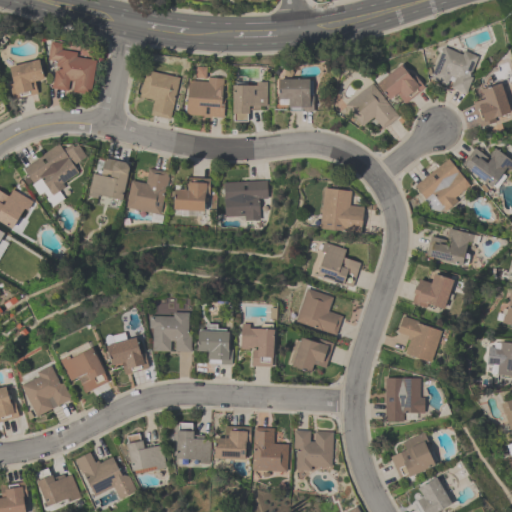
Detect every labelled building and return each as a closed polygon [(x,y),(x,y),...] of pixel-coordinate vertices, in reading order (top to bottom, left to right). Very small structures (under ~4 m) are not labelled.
[(56,61),(47,60),(50,43),(61,45),(61,50),(76,53),(75,57),(95,61),(90,95),(72,92),(73,82),(69,81),(67,92),(52,89),(55,71),(57,71),(58,67),(55,67),(56,61)] [(442,48),(461,55),(463,51),(476,57),(468,77),(471,78),(465,94),(450,88),(452,83),(448,81),(446,86),(429,80),(442,48)] [(37,94),(14,100),(13,96),(11,96),(8,85),(12,84),(8,68),(38,61),(43,80),(34,83),(37,94)] [(400,66),(410,79),(414,76),(423,88),(403,104),(396,95),(387,101),(375,85),(400,66)] [(195,67),(205,68),(205,79),(195,79),(195,67)] [(179,78),(173,100),(176,101),(174,108),(172,108),(169,120),(149,115),(153,100),(138,97),(145,70),(179,78)] [(223,117),(185,115),(187,81),(206,82),(207,78),(223,79),(222,88),(221,88),(221,100),(224,100),(223,117)] [(277,81),(308,81),(308,82),(311,82),(311,97),(312,97),(312,112),(301,112),(301,111),(289,111),(289,108),(277,108),(277,81)] [(233,123),(233,115),(231,115),(231,87),(256,87),(256,83),(266,83),(266,107),(259,107),(259,111),(248,111),(248,115),(246,115),(246,123),(233,123)] [(396,117),(380,129),(372,118),(360,127),(343,106),(372,84),(396,117)] [(483,99),(480,91),(499,84),(510,113),(494,119),(495,122),(483,126),(482,124),(479,125),(472,103),(483,99)] [(77,173),(61,183),(64,187),(51,196),(46,188),(45,189),(43,185),(44,184),(40,179),(32,184),(22,169),(58,145),(62,150),(70,144),(73,148),(77,145),(85,157),(72,166),(77,173)] [(488,160),(491,157),(488,155),(493,148),(511,162),(511,166),(509,170),(506,168),(490,188),(468,171),(469,170),(461,164),(473,148),(488,160)] [(87,197),(92,174),(100,176),(103,158),(127,164),(127,167),(128,169),(121,201),(97,196),(96,199),(87,197)] [(413,187),(447,159),(468,185),(453,198),(455,200),(443,210),(441,208),(438,211),(428,209),(422,201),(424,199),(413,187)] [(130,180),(145,183),(148,168),(167,172),(166,177),(168,177),(166,185),(165,185),(159,214),(125,207),(130,180)] [(203,211),(172,210),(173,190),(182,191),(183,187),(184,187),(184,178),(209,179),(208,195),(204,195),(203,211)] [(222,183),(265,181),(266,198),(257,199),(258,219),(243,220),(243,215),(224,217),(222,183)] [(359,233),(319,229),(323,189),(350,192),(348,206),(362,207),(359,233)] [(10,230),(0,223),(0,192),(7,197),(12,190),(31,203),(26,211),(23,210),(10,230)] [(425,256),(429,237),(448,242),(448,238),(446,238),(448,229),(473,236),(471,243),(466,242),(460,267),(433,260),(433,259),(425,256)] [(316,277),(323,255),(319,253),(323,243),(345,250),(342,259),(359,264),(351,287),(342,284),(342,286),(316,277)] [(418,281),(430,284),(432,276),(451,282),(442,310),(426,305),(425,308),(410,303),(413,295),(412,294),(414,287),(415,287),(418,281)] [(341,317),(334,336),(294,321),(305,289),(332,299),(327,312),(341,317)] [(511,325),(501,323),(501,321),(495,319),(497,312),(504,314),(508,299),(507,299),(509,292),(511,292),(511,325)] [(190,352),(174,352),(174,342),(169,342),(169,352),(151,352),(151,330),(148,330),(148,318),(172,318),(172,314),(188,314),(188,333),(190,333),(190,352)] [(407,336),(396,333),(401,316),(417,322),(417,324),(440,332),(429,363),(404,354),(408,341),(406,340),(407,336)] [(230,365),(207,364),(207,361),(206,361),(206,353),(196,352),(197,333),(205,333),(205,325),(216,326),(216,330),(224,331),(224,334),(228,334),(227,350),(231,350),(230,365)] [(250,366),(251,350),(256,351),(256,348),(252,348),(252,349),(248,348),(248,350),(239,350),(241,325),(248,325),(248,330),(260,331),(260,325),(272,326),(271,332),(273,332),(271,360),(270,367),(250,366)] [(120,364),(111,367),(105,348),(114,346),(111,337),(123,334),(126,342),(134,340),(138,354),(144,353),(148,368),(123,375),(120,364)] [(332,344),(324,368),(312,365),(309,374),(290,368),(299,339),(316,344),(317,339),(332,344)] [(511,343),(511,376),(496,375),(496,374),(490,374),(491,365),(486,364),(487,346),(493,346),(493,342),(499,343),(499,342),(511,343)] [(107,381),(84,393),(76,379),(69,382),(59,362),(60,361),(58,357),(64,354),(65,355),(86,344),(89,351),(90,350),(107,381)] [(35,418),(19,387),(38,378),(36,374),(49,367),(59,386),(62,384),(70,400),(35,418)] [(384,379),(419,380),(418,398),(423,398),(423,413),(402,413),(402,421),(384,421),(384,379)] [(0,389),(4,388),(8,403),(13,402),(17,417),(0,421),(0,389)] [(511,435),(511,436),(499,405),(511,400),(511,435)] [(191,424),(191,433),(192,433),(192,436),(203,436),(203,439),(210,440),(209,464),(199,463),(199,460),(175,460),(176,432),(177,432),(178,424),(191,424)] [(213,459),(214,439),(223,439),(224,427),(249,428),(249,443),(245,443),(245,444),(244,444),(243,460),(213,459)] [(251,470),(253,428),(273,429),(272,444),(286,445),(285,471),(251,470)] [(294,470),(295,449),(292,449),(293,431),(309,432),(308,442),(313,442),(314,432),(332,433),(330,469),(320,469),(313,469),(313,467),(310,467),(309,471),(294,470)] [(422,433),(426,443),(423,445),(427,454),(433,451),(437,461),(432,464),(433,466),(408,478),(407,477),(399,480),(389,457),(404,450),(401,443),(422,433)] [(160,446),(165,465),(131,472),(125,445),(128,445),(126,437),(138,434),(139,442),(141,442),(143,450),(160,446)] [(74,461),(88,453),(94,463),(97,461),(98,463),(111,457),(120,475),(126,472),(135,489),(118,498),(112,486),(93,496),(82,474),(81,474),(74,461)] [(35,473),(46,468),(50,477),(51,476),(52,479),(62,474),(64,477),(70,475),(80,496),(70,501),(68,497),(46,507),(35,483),(38,481),(35,473)] [(416,511),(412,504),(416,502),(415,501),(422,497),(417,489),(435,479),(450,505),(437,511),(416,511)] [(0,494),(0,485),(23,481),(26,497),(23,497),(23,498),(22,498),(24,511),(0,511),(0,499),(1,499),(0,494)]
